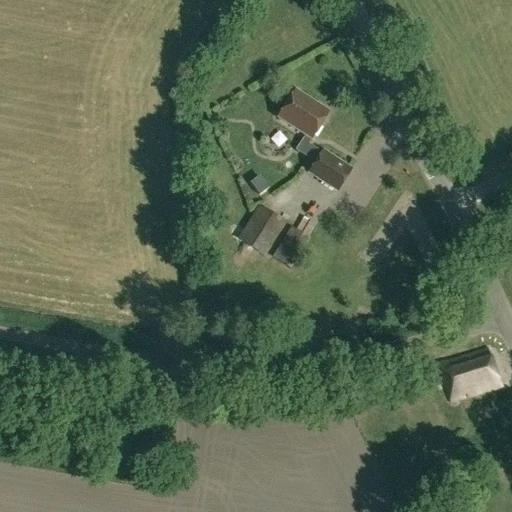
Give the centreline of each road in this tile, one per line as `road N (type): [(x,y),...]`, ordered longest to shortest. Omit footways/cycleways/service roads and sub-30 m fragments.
road 1 (unclassified): [(511,323),(263,369),(181,367),(0,336)]
road 2 (unclassified): [(456,205),(351,0)]
road 3 (unclassified): [(511,319),(456,205)]
